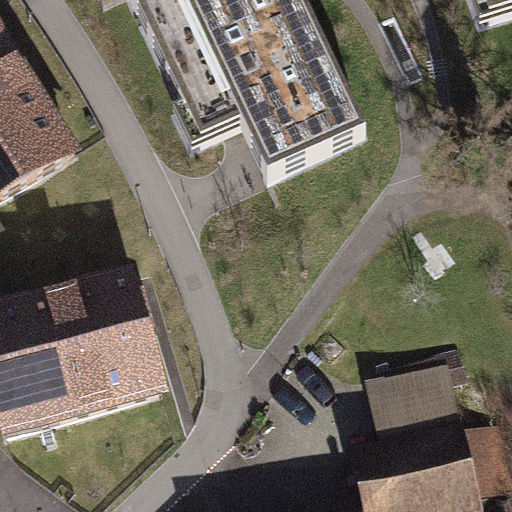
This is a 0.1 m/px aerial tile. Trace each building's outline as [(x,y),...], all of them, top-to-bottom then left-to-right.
[(276,192),(368,150),(299,0),(137,0),(206,149),(248,130),(276,192)] [(511,9),(511,0),(488,0),(495,16),(511,9)] [(0,196),(78,150),(0,21),(0,196)] [(130,265),(0,301),(0,399),(9,431),(164,388),(130,265)] [(483,511),(482,507),(511,498),(511,497),(494,432),(464,440),(450,389),(468,384),(461,356),(383,378),(386,388),(366,394),(384,460),(349,469),(360,511),(483,511)]
